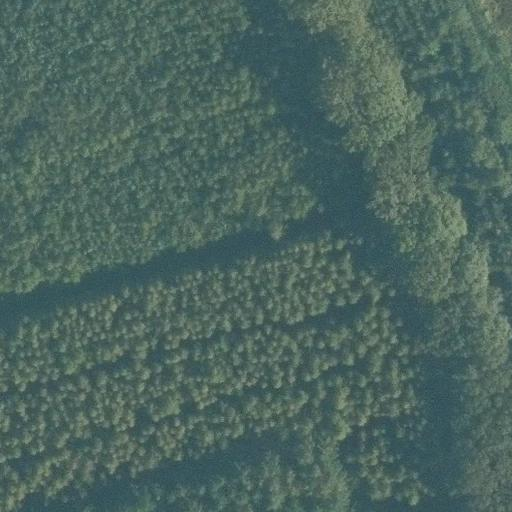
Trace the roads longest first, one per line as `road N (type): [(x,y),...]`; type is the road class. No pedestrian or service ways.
road 1 (track): [(511,411),(320,0)]
road 2 (track): [(409,191),(0,304)]
